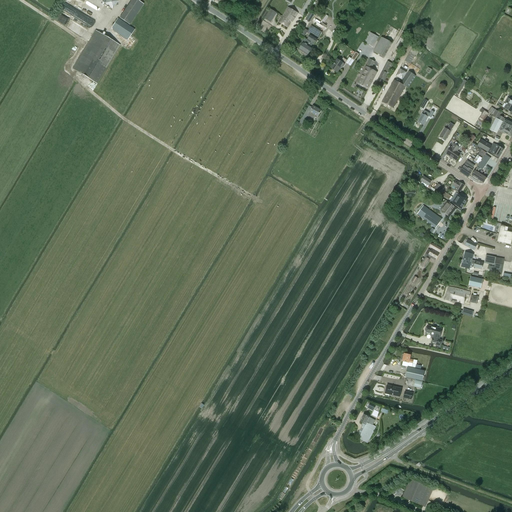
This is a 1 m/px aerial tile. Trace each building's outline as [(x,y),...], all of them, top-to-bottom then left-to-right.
[(91,15),(95,9),(78,0),(67,0),(66,1),(91,15)] [(137,0),(131,0),(120,18),(130,25),(144,4),(137,0)] [(63,11),(88,24),(91,18),(66,5),(63,11)] [(288,7),(283,16),(292,22),(298,13),(288,7)] [(270,22),(276,12),(270,9),(265,18),(270,22)] [(309,22),(314,15),(310,13),(305,20),(309,22)] [(292,22),(283,16),(279,22),(287,28),(291,22),(292,22)] [(128,40),(135,30),(118,18),(111,29),(128,40)] [(312,48),(310,46),(312,43),(314,44),(322,32),(311,26),(308,31),(305,29),(301,34),(305,37),(307,33),(311,35),(307,40),(306,39),(304,43),(304,42),(299,50),(308,55),(312,48)] [(96,30),(81,54),(72,69),(97,84),(120,45),(96,30)] [(379,37),(371,32),(365,43),(373,47),(379,37)] [(385,57),(393,43),(382,37),(374,51),(385,57)] [(410,52),(405,61),(410,64),(415,55),(416,56),(419,52),(412,48),(410,52)] [(342,68),(347,61),(343,58),(341,62),(338,60),(332,68),(337,72),(341,67),(342,68)] [(377,73),(371,69),(375,62),(370,59),(362,74),(370,78),(372,76),(375,78),(377,73)] [(382,73),(380,77),(385,80),(387,75),(388,74),(389,74),(389,73),(394,65),(388,61),(383,71),(384,71),(382,73)] [(394,101),(397,102),(406,87),(408,88),(416,76),(409,71),(401,84),(395,80),(386,96),(390,98),(389,100),(393,103),(394,101)] [(368,90),(375,78),(372,76),(370,78),(362,74),(357,84),(368,90)] [(466,81),(464,80),(456,93),(458,95),(466,81)] [(393,108),(397,102),(394,101),(393,103),(389,100),(390,98),(386,96),(382,102),(393,108)] [(511,101),(508,99),(502,107),(511,113),(511,101)] [(318,117),(322,110),(313,106),(308,115),(314,119),(316,116),(318,117)] [(492,117),(496,118),(502,121),(502,122),(511,126),(511,122),(503,119),(504,118),(499,116),(501,113),(496,110),(492,117)] [(478,120),(482,123),(489,114),(484,111),(478,120)] [(423,125),(428,117),(423,114),(418,122),(423,125)] [(511,137),(511,134),(511,126),(502,122),(502,121),(496,118),(490,130),(497,133),(499,129),(500,130),(500,131),(511,137)] [(449,126),(447,129),(445,128),(439,137),(445,141),(451,131),(453,128),(449,126)] [(499,158),(504,150),(493,143),(491,146),(481,140),(477,146),(488,152),(499,158)] [(456,161),(460,154),(457,151),(459,148),(454,144),(452,148),(451,147),(446,154),(456,161)] [(474,161),(478,164),(486,153),(482,149),(474,161)] [(482,170),(490,158),(485,155),(477,167),(482,170)] [(471,170),(474,166),(467,161),(461,169),(459,168),(458,170),(460,171),(459,172),(468,178),(472,171),(471,170)] [(483,184),(487,177),(478,171),(479,169),(477,167),(471,176),(483,184)] [(428,186),(431,181),(423,176),(420,181),(428,186)] [(459,194),(464,186),(459,182),(456,180),(452,186),(455,188),(454,190),(459,194)] [(456,193),(453,197),(464,204),(467,199),(458,194),(456,193)] [(464,204),(453,197),(450,202),(453,204),(461,209),(464,204)] [(449,217),(456,208),(452,205),(447,201),(440,210),(449,217)] [(502,220),(503,206),(497,205),(495,219),(502,220)] [(436,228),(442,219),(423,206),(417,214),(436,228)] [(498,238),(497,242),(511,245),(511,228),(505,227),(501,226),(499,235),(498,234),(497,238),(498,238)] [(465,246),(474,250),(477,245),(468,240),(465,246)] [(436,246),(432,243),(430,247),(434,249),(440,252),(441,250),(442,249),(436,246)] [(432,250),(431,251),(428,249),(424,257),(426,258),(422,264),(426,266),(429,260),(428,259),(429,257),(435,261),(439,254),(432,250)] [(461,267),(469,269),(470,269),(474,267),(481,269),(483,263),(472,260),(473,255),(465,253),(461,267)] [(501,275),(503,265),(504,259),(486,255),(484,263),(494,265),(493,274),(501,275)] [(469,286),(481,288),(483,280),(471,277),(469,286)] [(469,297),(471,292),(456,288),(449,287),(445,300),(452,302),(453,301),(464,304),(465,296),(469,297)] [(471,302),(478,303),(479,296),(472,295),(471,302)] [(462,313),(461,314),(472,317),(473,312),(463,309),(462,311),(462,313)] [(433,338),(438,340),(439,337),(440,337),(442,329),(427,326),(427,327),(426,328),(425,328),(425,330),(426,332),(426,333),(434,335),(433,338)] [(403,355),(402,358),(403,358),(402,361),(409,363),(412,364),(411,368),(412,368),(415,369),(421,370),(422,366),(416,365),(417,361),(410,359),(411,355),(404,354),(404,355),(403,355)] [(425,371),(415,369),(412,368),(409,368),(407,378),(422,381),(425,371)] [(385,393),(386,393),(400,397),(401,389),(387,385),(385,393)] [(340,421),(343,415),(335,412),(332,417),(340,421)] [(364,415),(360,422),(366,424),(361,432),(358,439),(367,443),(371,437),(375,428),(376,427),(373,425),(375,421),(372,419),(369,418),(369,417),(364,415)] [(410,479),(402,497),(425,507),(433,489),(410,479)]
